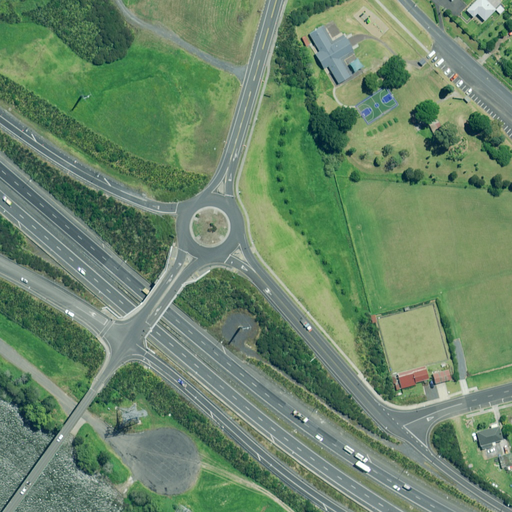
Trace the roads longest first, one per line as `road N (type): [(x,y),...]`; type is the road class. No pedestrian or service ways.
road 1 (motorway): [(0,167),(299,420),(438,511)]
road 2 (motorway): [(391,511),(287,440),(0,197)]
road 3 (motorway): [(343,511),(125,342)]
road 4 (motorway): [(0,119),(136,200),(191,207)]
road 5 (secondary): [(257,274),(398,430)]
road 6 (tertiary): [(3,511),(125,342)]
road 7 (secondary): [(275,0),(231,155)]
road 8 (track): [(253,80),(125,12),(118,0)]
road 9 (unclassified): [(0,264),(125,342)]
road 10 (residential): [(511,99),(405,0)]
road 11 (motorway): [(398,430),(510,511)]
road 12 (tertiary): [(211,254),(189,267),(125,342)]
road 13 (tertiary): [(125,342),(178,265),(184,238)]
road 14 (residential): [(398,430),(511,390)]
